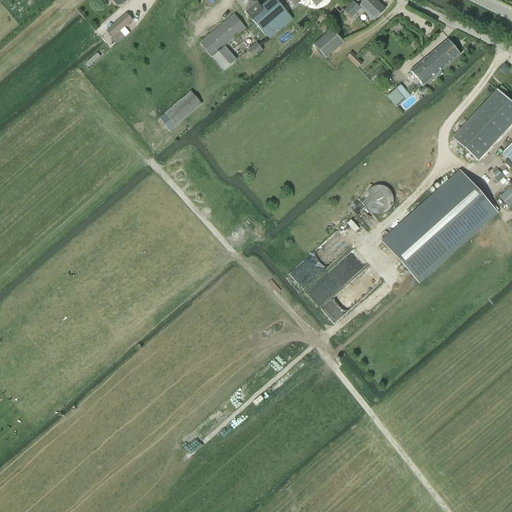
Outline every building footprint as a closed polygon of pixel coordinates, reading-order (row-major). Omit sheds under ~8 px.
[(269,40),(292,20),(275,0),(263,10),(254,0),(238,0),(236,2),(269,40)] [(374,21),(384,10),(373,0),(366,0),(359,7),(374,21)] [(351,19),(360,10),(353,2),(344,12),(351,19)] [(127,14),(113,26),(106,31),(112,38),(132,21),(127,14)] [(211,58),(245,29),(234,16),(200,45),(211,58)] [(324,58),(341,42),(331,30),(313,46),(324,58)] [(422,86),(459,55),(446,41),(410,72),(422,86)] [(253,59),(263,51),(256,43),(246,51),(253,59)] [(224,71),(236,61),(225,49),(213,59),(224,71)] [(90,65),(102,55),(100,52),(88,62),(90,65)] [(347,58),(358,69),(363,64),(352,53),(347,58)] [(510,70),(503,65),(498,71),(505,76),(510,70)] [(406,100),(397,89),(387,97),(397,108),(406,100)] [(455,138),(479,160),(511,122),(511,104),(496,90),(455,138)] [(170,131),(201,106),(190,93),(160,119),(170,131)] [(511,162),(511,144),(503,153),(511,162)] [(459,171),(381,242),(419,285),(498,214),(459,171)] [(372,216),(395,208),(386,184),(363,192),(372,216)] [(511,184),(507,190),(499,197),(509,208),(511,204),(511,184)] [(333,323),(381,283),(371,270),(371,269),(361,258),(355,263),(350,257),(350,254),(347,256),(347,260),(340,260),(346,267),(346,276),(355,277),(355,284),(355,285),(355,296),(353,298),(336,297),(335,297),(331,300),(314,300),(333,323)]
